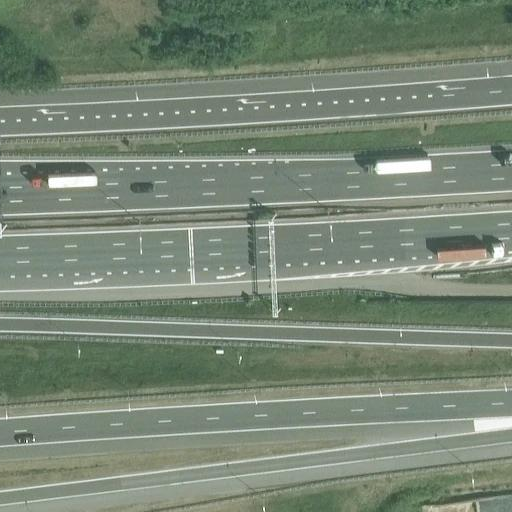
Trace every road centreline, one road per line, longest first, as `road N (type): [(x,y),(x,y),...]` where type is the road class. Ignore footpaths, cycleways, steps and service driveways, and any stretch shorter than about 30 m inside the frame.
road 1 (motorway): [(0,498),(511,433)]
road 2 (motorway): [(511,90),(0,123)]
road 3 (motorway): [(0,433),(511,403)]
road 4 (motorway): [(0,255),(511,226)]
road 5 (motorway): [(511,171),(0,193)]
road 6 (motorway): [(0,325),(511,341)]
